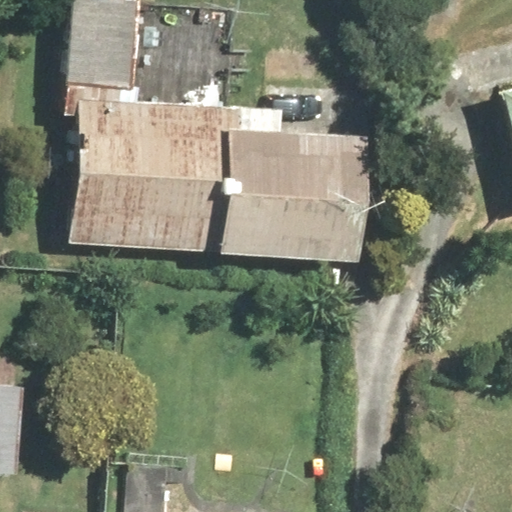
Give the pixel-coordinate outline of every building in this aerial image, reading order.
[(107,0),(41,0),(38,78),(104,81),(107,0)] [(511,76),(469,87),(496,205),(511,200),(511,76)] [(52,93),(42,239),(320,257),(328,131),(261,127),(262,107),(52,93)] [(0,471),(6,472),(10,389),(0,388),(0,471)] [(117,511),(187,511),(190,473),(120,469),(117,511)]
